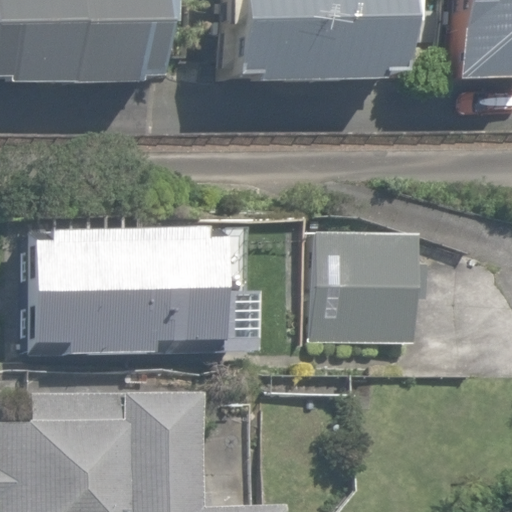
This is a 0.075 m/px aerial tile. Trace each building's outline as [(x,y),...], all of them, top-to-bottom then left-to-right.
[(0,0),(0,87),(57,87),(55,0),(0,0)] [(55,0),(57,87),(119,87),(119,81),(140,81),(139,0),(55,0)] [(238,85),(301,84),(301,0),(216,0),(217,80),(238,80),(238,85)] [(301,0),(301,84),(364,84),(364,78),(380,78),(378,0),(301,0)] [(511,0),(439,0),(440,83),(511,82),(511,0)] [(203,348),(203,359),(239,358),(239,297),(228,297),(227,235),(17,237),(18,348),(54,348),(54,359),(138,358),(138,348),(203,348)] [(307,342),(406,344),(408,239),(309,237),(307,342)] [(0,511),(267,511),(268,511),(214,511),(197,511),(198,499),(189,499),(186,399),(17,403),(18,426),(0,426),(0,511)]
